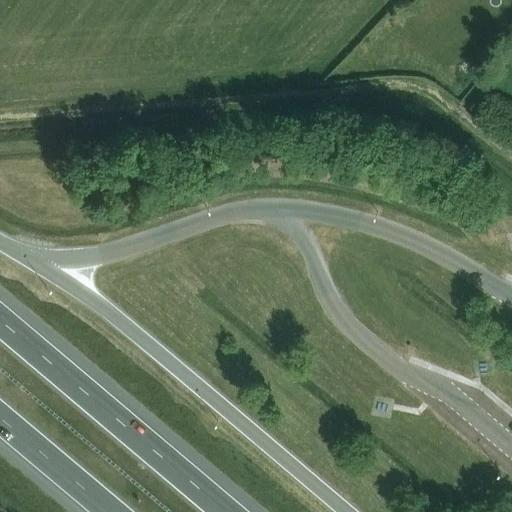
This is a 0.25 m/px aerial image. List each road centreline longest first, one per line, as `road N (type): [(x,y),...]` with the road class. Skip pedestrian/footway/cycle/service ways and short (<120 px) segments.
road 1 (motorway): [(227,511),(0,319)]
road 2 (motorway): [(0,422),(104,511)]
